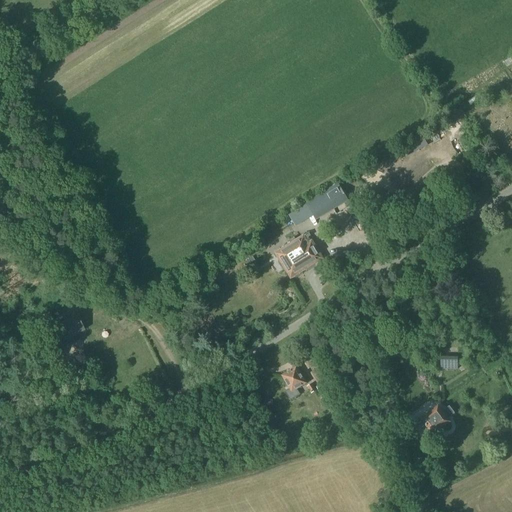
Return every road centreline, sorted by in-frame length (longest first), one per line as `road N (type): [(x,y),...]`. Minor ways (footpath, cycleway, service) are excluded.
road 1 (unclassified): [(0,481),(141,422),(511,188)]
road 2 (unclassified): [(0,68),(108,0)]
